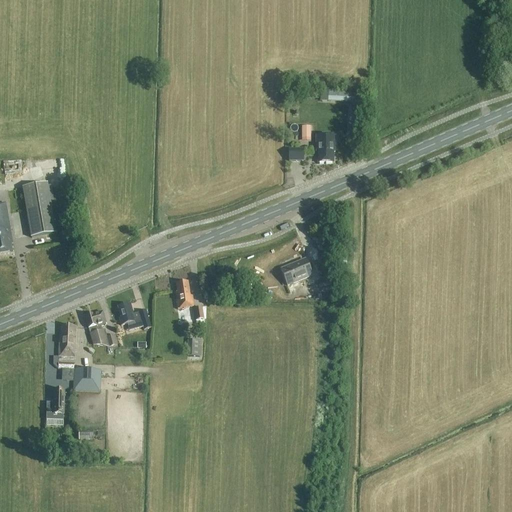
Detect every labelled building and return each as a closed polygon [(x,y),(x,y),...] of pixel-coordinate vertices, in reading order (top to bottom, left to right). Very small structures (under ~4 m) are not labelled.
[(320,90),(320,102),(328,103),(358,104),(359,92),(328,91),(320,90)] [(311,127),(301,127),(301,140),(311,140),(311,127)] [(333,152),(335,152),(335,137),(316,137),(316,152),(317,152),(318,164),(333,164),(333,152)] [(289,162),(303,162),(303,150),(289,150),(289,162)] [(55,235),(47,185),(22,189),(31,239),(55,235)] [(11,238),(5,205),(0,205),(0,256),(12,255),(9,239),(11,238)] [(320,280),(328,276),(323,264),(309,270),(305,261),(281,271),(287,287),(317,275),(320,280)] [(178,310),(193,308),(192,297),(190,298),(188,284),(176,286),(177,293),(175,294),(178,310)] [(130,305),(117,309),(121,320),(119,320),(120,323),(121,327),(133,323),(134,324),(134,326),(136,331),(137,330),(142,329),(143,331),(144,332),(147,331),(150,330),(151,330),(150,327),(149,325),(146,312),(142,313),(139,314),(139,315),(133,316),(130,305)] [(204,321),(202,309),(194,310),(196,322),(204,321)] [(101,328),(106,326),(102,313),(93,316),(93,315),(85,318),(88,330),(93,346),(108,348),(116,346),(113,337),(107,339),(104,331),(102,332),(101,328)] [(75,359),(76,328),(62,328),(61,341),(59,340),(58,358),(75,359)] [(202,360),(202,343),(192,343),(192,360),(202,360)] [(100,394),(101,372),(74,371),(73,392),(100,394)] [(54,392),(53,405),(47,404),(46,421),(63,422),(63,405),(64,392),(54,392)] [(77,432),(76,440),(93,441),(93,432),(77,432)]
